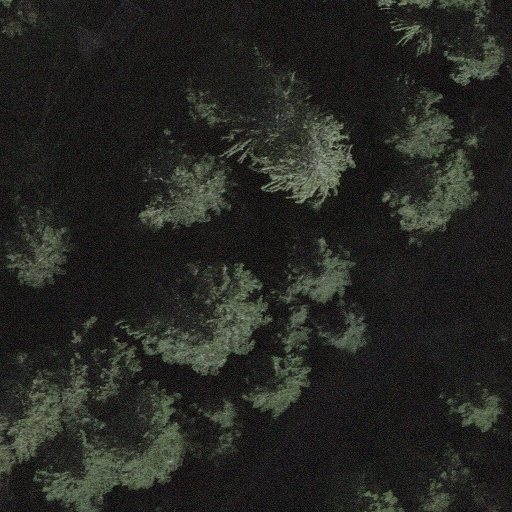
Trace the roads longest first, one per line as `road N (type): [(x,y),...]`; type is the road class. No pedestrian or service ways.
road 1 (unclassified): [(244,511),(334,416),(511,198)]
road 2 (track): [(193,0),(0,211)]
